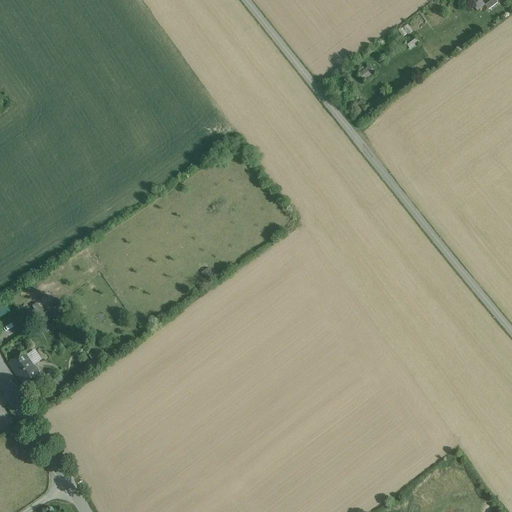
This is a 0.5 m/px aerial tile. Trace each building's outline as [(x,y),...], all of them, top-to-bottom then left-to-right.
[(481,0),(474,6),(478,11),(485,5),(481,0)] [(498,3),(496,0),(492,0),(485,5),(489,10),(498,3)] [(413,37),(405,43),(410,49),(418,43),(413,37)] [(370,66),(359,74),(364,81),(375,73),(370,66)] [(209,268),(202,273),(207,281),(214,276),(209,268)] [(63,316),(59,304),(49,307),(53,319),(63,316)] [(31,311),(16,321),(23,331),(38,321),(31,311)] [(42,376),(25,352),(8,363),(25,388),(42,376)] [(64,394),(54,381),(46,387),(56,400),(64,394)]
